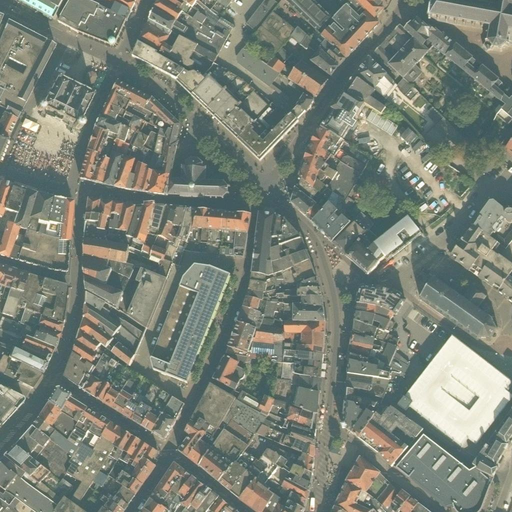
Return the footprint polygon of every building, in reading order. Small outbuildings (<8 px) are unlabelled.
[(16,0),(50,18),(55,21),(66,0),(16,0)] [(95,19),(100,8),(95,5),(86,0),(86,1),(83,0),(71,0),(59,23),(78,33),(83,26),(86,27),(91,18),(95,19)] [(131,12),(135,4),(126,0),(83,0),(86,1),(86,0),(95,5),(100,8),(105,10),(110,2),(131,12)] [(163,0),(158,0),(154,11),(165,17),(187,30),(187,29),(188,30),(182,39),(218,57),(226,41),(211,32),(192,20),(163,0)] [(200,15),(179,0),(163,0),(192,20),(211,32),(226,41),(230,34),(215,25),(208,21),(200,15)] [(205,8),(193,0),(179,0),(200,15),(205,8)] [(227,9),(227,8),(226,9),(220,5),(212,0),(193,0),(205,8),(206,8),(220,19),(227,9)] [(227,8),(233,0),(212,0),(220,5),(226,9),(227,8)] [(279,5),(272,0),(265,0),(247,24),(257,33),(252,38),(260,45),(258,48),(262,52),(265,48),(275,57),(282,49),(282,48),(284,46),(285,46),(291,38),(296,31),(273,13),(279,5)] [(292,0),(289,4),(296,11),(306,0),(292,0)] [(303,18),(316,4),(311,0),(306,0),(296,11),(303,18)] [(337,0),(344,8),(345,7),(347,6),(353,0),(337,0)] [(354,0),(356,1),(362,7),(375,21),(381,13),(383,10),(380,6),(382,4),(380,2),(381,0),(354,0)] [(511,0),(427,0),(429,1),(430,1),(431,3),(430,14),(428,15),(428,17),(429,17),(429,21),(490,31),(489,34),(487,33),(486,35),(489,36),(488,41),(485,41),(485,42),(484,45),(483,45),(483,46),(484,46),(487,51),(487,52),(488,52),(488,51),(491,51),(492,51),(494,49),(496,49),(499,48),(500,52),(502,52),(502,49),(506,46),(509,48),(509,47),(511,48),(511,46),(511,0)] [(342,10),(337,16),(334,19),(335,19),(331,23),(334,26),(331,29),(330,28),(329,29),(332,31),(324,39),(326,41),(347,59),(379,25),(375,21),(362,7),(356,1),(350,8),(347,6),(345,7),(344,8),(342,10)] [(132,13),(131,12),(110,2),(105,10),(127,22),(127,21),(132,13)] [(323,11),(316,4),(303,18),(310,25),(323,11)] [(83,26),(78,33),(113,48),(116,46),(127,22),(105,10),(100,8),(95,19),(91,18),(86,27),(83,26)] [(205,8),(200,15),(208,21),(215,25),(230,34),(234,27),(220,19),(206,8),(205,8)] [(165,17),(154,11),(149,21),(164,30),(172,34),(180,38),(182,39),(188,30),(187,29),(187,30),(165,17)] [(310,25),(316,30),(317,32),(331,19),(323,11),(310,25)] [(429,52),(433,47),(435,48),(436,47),(444,36),(445,36),(442,36),(437,32),(434,32),(430,28),(427,29),(418,20),(413,25),(411,23),(404,30),(429,52)] [(162,34),(164,30),(149,21),(147,26),(162,34)] [(0,98),(22,110),(23,107),(25,105),(0,92),(0,38),(5,25),(3,24),(0,22),(0,98)] [(0,92),(25,105),(55,46),(7,22),(5,25),(0,38),(0,92)] [(429,52),(404,30),(400,26),(401,26),(400,25),(387,40),(416,67),(429,52)] [(157,55),(185,72),(189,74),(195,73),(203,77),(212,68),(214,64),(215,63),(218,57),(182,39),(180,38),(172,34),(164,30),(162,34),(147,26),(144,32),(139,44),(157,54),(157,55)] [(291,38),(301,46),(308,37),(298,28),(296,31),(291,38)] [(309,39),(339,68),(347,59),(326,41),(324,39),(317,32),(316,30),(310,38),(309,39)] [(445,55),(454,44),(445,36),(444,36),(436,47),(435,48),(445,56),(445,55)] [(302,55),(331,78),(339,68),(309,39),(310,38),(308,37),(301,46),(306,49),(302,55)] [(399,91),(404,96),(413,88),(411,86),(423,73),(416,67),(387,40),(373,54),(388,68),(389,67),(403,79),(396,88),(399,91)] [(172,77),(172,78),(178,81),(185,72),(157,55),(157,54),(139,44),(138,45),(139,45),(137,49),(134,57),(172,77)] [(446,57),(462,71),(472,59),(457,46),(456,45),(447,57),(446,57)] [(275,57),(285,65),(291,56),(282,49),(275,57)] [(280,74),(279,73),(263,63),(255,58),(255,57),(244,50),(238,57),(239,64),(269,87),(280,74)] [(68,55),(65,56),(64,59),(65,62),(70,65),(73,64),(75,61),(74,58),(68,55)] [(267,56),(263,63),(279,73),(285,65),(275,57),(273,59),(267,56)] [(369,59),(354,78),(375,92),(383,98),(384,99),(393,87),(391,85),(393,82),(389,77),(369,59)] [(472,59),(462,71),(464,72),(462,74),(467,77),(468,76),(473,79),(477,73),(471,68),(474,68),(476,65),(476,63),(477,63),(472,59)] [(317,98),(323,90),(328,82),(300,60),(294,70),(288,80),(298,86),(317,98)] [(220,67),(214,64),(212,68),(203,77),(195,73),(189,74),(185,72),(178,81),(177,82),(192,96),(220,67)] [(229,72),(220,67),(192,96),(199,104),(229,72)] [(482,67),(477,73),(473,79),(488,93),(499,81),(498,80),(496,79),(496,78),(495,78),(483,68),(483,67),(482,67)] [(207,111),(239,78),(229,72),(199,104),(207,111)] [(89,85),(90,85),(93,84),(96,78),(95,75),(92,73),(88,74),(86,80),(87,83),(86,84),(89,85)] [(73,125),(74,127),(75,129),(78,130),(81,129),(83,126),(82,123),(80,122),(90,102),(91,102),(92,99),(94,95),(57,77),(42,104),(41,104),(38,105),(37,108),(38,111),(41,112),(43,111),(44,109),(71,123),(73,126),(73,125)] [(215,118),(247,84),(239,78),(207,111),(215,118)] [(375,92),(354,78),(344,92),(365,106),(382,116),(389,105),(383,98),(375,92)] [(499,81),(488,93),(490,93),(488,95),(493,99),(494,97),(500,102),(504,96),(497,90),(500,90),(502,87),(502,85),(503,84),(499,81)] [(130,102),(136,90),(119,82),(113,93),(130,102)] [(222,126),(255,91),(247,84),(215,118),(222,126)] [(298,86),(293,94),(288,102),(298,108),(297,108),(298,109),(299,108),(304,113),(304,112),(305,113),(305,112),(307,114),(312,106),(317,98),(298,86)] [(419,93),(413,88),(404,96),(411,102),(419,93)] [(145,110),(153,99),(136,90),(130,102),(145,110)] [(272,103),(255,91),(222,126),(237,140),(272,103)] [(337,105),(331,115),(325,126),(323,125),(321,129),(342,142),(343,141),(351,128),(359,116),(363,109),(365,106),(344,92),(341,97),(336,105),(337,105)] [(113,93),(107,105),(134,117),(146,123),(155,127),(160,118),(145,110),(130,102),(113,93)] [(504,96),(500,102),(505,106),(503,109),(502,109),(501,110),(502,110),(496,117),(508,127),(511,121),(511,97),(510,100),(504,96)] [(2,114),(17,121),(22,110),(0,98),(0,108),(4,110),(2,114)] [(155,127),(157,128),(161,130),(160,135),(176,144),(177,138),(180,125),(153,99),(145,110),(160,118),(155,127)] [(298,109),(297,108),(294,112),(290,116),(278,108),(272,103),(237,140),(260,162),(282,139),(282,140),(299,122),(298,121),(298,120),(301,117),(305,113),(304,112),(304,113),(299,108),(298,109)] [(134,117),(107,105),(104,111),(131,124),(134,117)] [(0,137),(7,141),(17,121),(2,114),(4,110),(0,108),(0,137)] [(131,124),(104,111),(101,117),(121,126),(128,129),(131,124)] [(432,120),(436,125),(443,118),(439,113),(432,120)] [(101,117),(96,128),(110,133),(108,138),(116,142),(118,136),(121,126),(101,117)] [(111,162),(104,186),(115,188),(124,158),(130,159),(135,148),(134,148),(141,134),(146,123),(134,117),(131,124),(128,129),(121,126),(118,136),(116,142),(112,155),(113,155),(113,157),(111,162)] [(474,125),(466,134),(475,141),(483,132),(474,125)] [(105,154),(113,157),(113,155),(112,155),(116,142),(108,138),(110,133),(96,128),(89,152),(104,157),(105,154)] [(321,129),(317,136),(340,150),(344,143),(342,142),(321,129)] [(500,146),(502,148),(511,156),(511,131),(511,132),(500,146)] [(160,135),(155,133),(154,136),(150,134),(149,138),(144,148),(155,153),(160,135)] [(149,138),(141,134),(134,148),(135,148),(130,159),(124,158),(115,188),(126,191),(131,176),(136,177),(140,163),(138,161),(142,154),(141,153),(144,148),(149,138)] [(161,175),(171,176),(177,144),(176,144),(160,135),(155,153),(161,156),(160,157),(167,160),(161,175)] [(485,157),(496,143),(485,135),(475,149),(485,157)] [(340,150),(317,136),(312,144),(335,158),(340,150)] [(343,141),(342,142),(344,143),(340,150),(347,154),(348,157),(343,158),(341,162),(341,163),(360,175),(370,157),(343,141)] [(341,162),(335,158),(312,144),(306,160),(325,175),(328,170),(335,173),(341,163),(341,162)] [(155,153),(144,148),(141,153),(142,154),(138,161),(140,163),(136,177),(132,191),(141,193),(148,167),(155,153)] [(89,152),(86,162),(98,167),(102,162),(104,159),(104,157),(89,152)] [(65,185),(70,162),(31,153),(25,176),(65,185)] [(141,193),(147,194),(153,172),(160,157),(161,156),(155,153),(148,167),(141,193)] [(418,154),(418,155),(416,153),(411,157),(414,159),(407,167),(405,170),(434,195),(421,208),(415,214),(411,217),(425,235),(429,232),(437,224),(456,207),(457,208),(468,195),(449,179),(449,180),(418,154)] [(80,180),(93,183),(104,186),(111,162),(113,157),(105,154),(104,157),(104,159),(102,162),(98,167),(86,162),(80,180)] [(147,194),(156,195),(161,175),(167,160),(160,157),(153,172),(147,194)] [(167,197),(169,197),(169,196),(181,197),(181,199),(205,200),(205,198),(211,198),(211,201),(212,201),(212,199),(216,199),(216,201),(218,201),(218,199),(222,199),(223,201),(224,201),(224,199),(228,195),(230,196),(230,194),(228,193),(228,188),(231,187),(230,186),(228,187),(226,184),(224,184),(225,181),(224,180),(223,182),(218,182),(218,180),(217,180),(217,182),(213,182),(213,180),(212,180),(211,182),(206,181),(207,168),(203,167),(203,164),(204,164),(204,163),(203,162),(202,163),(199,160),(200,159),(199,158),(197,158),(197,159),(192,159),(192,158),(191,158),(190,159),(191,159),(187,162),(186,161),(185,162),(185,166),(182,166),(182,178),(171,177),(170,180),(165,196),(167,196),(167,197)] [(322,195),(328,201),(329,201),(334,193),(328,189),(338,174),(335,173),(328,170),(325,175),(306,160),(300,178),(322,195)] [(341,163),(335,173),(338,174),(328,189),(334,193),(347,201),(349,199),(348,198),(360,175),(341,163)] [(171,176),(161,175),(156,195),(165,196),(170,180),(171,177),(171,176)] [(126,191),(132,191),(136,177),(131,176),(126,191)] [(461,180),(469,186),(472,188),(475,184),(464,176),(461,180)] [(300,178),(296,187),(296,189),(315,205),(322,195),(300,178)] [(0,218),(1,219),(12,186),(0,181),(0,218)] [(0,233),(3,235),(7,225),(7,224),(12,226),(24,191),(12,186),(1,219),(0,220),(0,233)] [(296,189),(291,204),(305,217),(315,207),(316,208),(318,206),(325,203),(325,204),(328,201),(322,195),(315,205),(296,189)] [(3,235),(0,245),(0,256),(17,262),(17,261),(25,237),(25,232),(25,231),(36,195),(24,191),(12,226),(7,224),(7,225),(3,235)] [(330,203),(312,224),(333,244),(351,226),(346,221),(347,221),(343,218),(348,212),(343,207),(347,201),(334,193),(329,201),(330,203)] [(44,197),(36,195),(25,231),(35,233),(38,222),(37,222),(44,197)] [(44,197),(37,222),(38,222),(35,233),(60,239),(60,241),(69,242),(70,224),(72,205),(72,202),(64,201),(44,197)] [(343,207),(348,212),(349,211),(355,203),(349,199),(347,201),(343,207)] [(101,202),(92,200),(89,200),(89,202),(87,215),(100,216),(101,202)] [(315,207),(305,217),(312,224),(330,203),(329,201),(328,201),(325,204),(325,203),(318,206),(316,208),(315,207)] [(477,222),(475,225),(474,225),(473,226),(500,245),(505,249),(506,248),(508,246),(511,240),(511,209),(506,210),(504,210),(494,201),(490,202),(479,216),(480,217),(477,220),(478,221),(477,222)] [(110,230),(111,221),(112,220),(107,220),(105,220),(105,218),(107,203),(101,202),(100,216),(87,215),(86,222),(100,224),(99,230),(110,232),(110,230)] [(112,213),(114,204),(107,203),(105,218),(105,220),(107,220),(112,220),(111,221),(116,222),(117,214),(112,213)] [(114,204),(112,213),(117,214),(116,222),(111,221),(110,230),(110,232),(109,236),(111,236),(118,237),(121,223),(119,223),(123,205),(114,204)] [(129,234),(136,208),(123,205),(119,223),(121,223),(118,237),(123,238),(128,240),(128,238),(129,234)] [(146,232),(154,206),(145,207),(133,249),(137,250),(143,253),(145,248),(146,246),(145,245),(149,233),(146,232)] [(161,228),(167,207),(154,206),(146,232),(149,233),(145,245),(146,246),(145,248),(155,251),(156,248),(156,247),(159,239),(161,228)] [(145,207),(136,208),(129,234),(128,238),(128,240),(125,248),(133,249),(145,207)] [(156,248),(168,253),(170,248),(171,246),(175,247),(179,232),(175,231),(176,227),(172,226),(177,208),(167,207),(161,228),(159,239),(156,247),(156,248)] [(180,228),(186,209),(177,208),(172,226),(176,227),(175,231),(179,232),(180,228)] [(170,248),(168,253),(165,261),(173,265),(179,267),(184,252),(190,234),(192,235),(198,211),(186,209),(180,228),(179,232),(175,247),(171,246),(170,248)] [(207,254),(211,211),(210,211),(210,212),(200,211),(200,210),(198,210),(198,211),(192,235),(190,234),(184,252),(192,253),(207,254)] [(220,256),(224,213),(223,212),(223,213),(212,212),(212,211),(211,211),(207,254),(220,256)] [(234,257),(237,214),(225,213),(224,213),(220,256),(234,257)] [(234,257),(244,258),(251,215),(250,215),(238,214),(237,214),(234,257)] [(271,240),(276,215),(262,214),(259,216),(256,239),(271,240)] [(282,238),(285,220),(276,215),(271,240),(282,238)] [(369,232),(356,220),(351,216),(347,221),(346,221),(351,226),(333,244),(346,257),(366,236),(369,232)] [(421,236),(422,235),(419,231),(408,218),(375,244),(374,245),(385,259),(388,262),(388,261),(420,235),(421,236)] [(299,235),(286,221),(285,220),(282,238),(271,240),(270,248),(281,245),(301,240),(299,235)] [(86,222),(85,234),(84,240),(125,248),(128,240),(123,238),(118,237),(111,236),(109,236),(110,232),(99,230),(100,224),(86,222)] [(456,262),(477,277),(479,278),(484,281),(484,282),(493,288),(498,292),(511,274),(511,272),(511,265),(499,256),(498,256),(494,253),(500,245),(473,226),(467,235),(466,235),(452,255),(452,258),(456,261),(456,262)] [(67,274),(69,242),(60,241),(60,239),(35,233),(25,231),(25,232),(25,237),(17,261),(52,272),(59,272),(58,273),(67,274)] [(375,244),(366,236),(346,257),(368,277),(376,269),(380,263),(380,262),(385,259),(374,245),(375,244)] [(256,239),(254,259),(252,272),(252,274),(267,277),(271,277),(273,276),(273,261),(282,259),(281,252),(281,245),(270,248),(271,240),(256,239)] [(304,246),(302,239),(301,240),(281,245),(281,252),(304,246)] [(84,240),(84,248),(112,253),(113,250),(130,253),(130,252),(163,266),(159,277),(158,277),(167,281),(173,265),(165,261),(168,253),(156,248),(155,251),(145,248),(143,253),(137,250),(133,249),(125,248),(84,240)] [(282,259),(306,252),(304,246),(281,252),(282,259)] [(112,253),(84,248),(84,257),(106,261),(130,265),(142,270),(151,274),(153,268),(139,262),(139,263),(132,260),(131,263),(127,261),(130,253),(113,250),(112,253)] [(310,260),(306,252),(282,259),(273,261),(273,276),(271,277),(271,280),(284,273),(284,271),(310,260)] [(136,282),(142,270),(130,265),(106,261),(84,257),(83,265),(108,269),(112,271),(106,287),(135,299),(141,285),(136,282)] [(277,290),(317,279),(310,261),(310,260),(284,271),(284,273),(271,280),(270,281),(270,292),(277,290)] [(83,265),(85,278),(106,287),(112,271),(108,269),(83,265)] [(172,378),(188,384),(188,383),(187,383),(192,371),(198,356),(209,329),(212,320),(214,316),(216,311),(230,277),(231,276),(229,275),(230,273),(230,272),(224,269),(211,267),(210,267),(210,268),(208,268),(195,266),(191,270),(184,278),(159,341),(152,358),(151,361),(154,370),(156,371),(158,372),(162,374),(164,374),(166,375),(168,376),(170,377),(172,378)] [(0,313),(1,314),(15,271),(4,268),(0,280),(0,313)] [(162,294),(163,291),(167,281),(158,277),(159,277),(151,274),(142,270),(136,282),(141,285),(135,299),(128,316),(131,318),(147,329),(156,308),(162,294)] [(1,314),(9,317),(11,317),(10,318),(12,319),(16,307),(27,275),(15,271),(1,314)] [(438,275),(437,275),(434,272),(432,273),(427,281),(431,284),(421,299),(420,300),(477,341),(478,341),(479,339),(487,340),(490,342),(491,341),(490,339),(496,331),(498,331),(498,330),(496,329),(492,321),(494,319),(493,318),(491,320),(485,315),(487,312),(488,310),(489,309),(489,308),(488,308),(487,307),(486,306),(486,305),(485,304),(484,305),(483,305),(481,305),(486,298),(473,288),(464,300),(435,280),(438,275)] [(267,277),(252,274),(251,281),(266,283),(270,281),(271,280),(271,277),(267,277)] [(511,274),(498,292),(506,298),(511,290),(511,274)] [(39,290),(42,280),(27,275),(16,307),(62,325),(65,312),(66,298),(39,290)] [(86,293),(126,315),(128,316),(135,299),(106,287),(85,278),(86,287),(86,293)] [(320,289),(317,279),(277,290),(276,293),(279,293),(284,292),(290,292),(320,289)] [(66,298),(67,287),(42,280),(39,290),(66,298)] [(259,292),(262,293),(264,293),(267,292),(270,292),(270,281),(266,283),(251,281),(249,290),(259,292)] [(283,297),(322,298),(320,289),(290,292),(284,292),(279,293),(276,293),(277,290),(270,292),(267,292),(264,293),(262,293),(261,295),(263,295),(263,298),(267,298),(275,298),(275,296),(283,295),(283,297)] [(388,303),(391,293),(391,292),(377,289),(377,291),(366,289),(360,290),(356,305),(376,308),(379,300),(382,301),(382,300),(384,300),(384,302),(388,303)] [(259,292),(249,290),(247,297),(260,300),(262,300),(263,298),(263,295),(261,295),(262,293),(259,292)] [(134,338),(141,344),(147,329),(126,315),(86,293),(87,294),(86,305),(111,320),(123,328),(125,330),(134,338)] [(396,316),(405,302),(406,302),(395,294),(391,293),(388,303),(384,302),(384,300),(382,300),(382,301),(379,300),(376,308),(377,308),(378,308),(395,315),(396,316)] [(324,308),(322,298),(283,297),(283,295),(275,296),(275,298),(267,298),(263,298),(262,300),(289,306),(324,309),(324,308)] [(257,312),(260,300),(247,297),(244,307),(257,312)] [(325,323),(324,309),(289,306),(262,300),(260,300),(257,312),(258,312),(274,319),(275,312),(281,313),(281,322),(282,322),(284,322),(325,323)] [(125,349),(135,357),(141,344),(134,338),(125,330),(123,328),(111,320),(86,305),(85,318),(95,326),(104,332),(113,339),(125,349)] [(377,308),(376,308),(356,305),(355,314),(377,317),(390,321),(395,315),(378,308),(377,308)] [(60,335),(62,325),(16,307),(12,319),(10,318),(10,320),(9,321),(34,331),(35,328),(39,330),(40,328),(60,335)] [(256,319),(258,312),(257,312),(244,307),(241,313),(256,319)] [(258,312),(256,319),(253,329),(256,330),(253,339),(277,342),(278,335),(270,332),(271,331),(275,319),(274,319),(258,312)] [(238,323),(253,329),(256,319),(241,313),(238,323)] [(373,328),(374,323),(381,325),(379,330),(384,332),(390,321),(377,317),(355,314),(355,321),(373,328)] [(32,341),(36,332),(34,331),(9,321),(10,320),(2,318),(0,321),(0,331),(20,342),(21,340),(30,343),(32,341)] [(102,345),(130,367),(135,359),(135,357),(125,349),(113,339),(104,332),(95,326),(85,318),(85,319),(81,331),(100,344),(102,345)] [(300,333),(325,334),(325,323),(284,322),(282,322),(281,322),(275,319),(271,331),(270,332),(278,335),(277,342),(280,342),(284,342),(285,339),(300,339),(300,333)] [(399,340),(389,335),(389,334),(395,324),(390,321),(384,332),(379,330),(373,328),(355,321),(353,332),(381,342),(388,345),(397,347),(399,340)] [(238,323),(228,348),(247,354),(253,339),(256,330),(253,329),(238,323)] [(37,335),(57,342),(58,342),(57,341),(60,335),(40,328),(39,330),(35,328),(34,331),(36,332),(38,333),(37,335)] [(0,344),(46,365),(51,356),(22,346),(22,345),(22,343),(20,342),(0,331),(0,344)] [(77,342),(95,354),(102,345),(100,344),(81,331),(77,342)] [(54,350),(57,342),(37,335),(38,333),(36,332),(32,341),(54,350)] [(381,342),(353,332),(351,345),(367,349),(376,352),(406,361),(396,353),(398,348),(397,347),(388,345),(381,342)] [(283,344),(324,349),(325,334),(300,333),(300,339),(285,339),(284,342),(280,342),(277,342),(253,339),(247,354),(247,358),(259,360),(273,362),(278,363),(283,364),(283,356),(283,350),(283,344)] [(511,396),(510,395),(511,392),(511,383),(508,380),(452,337),(431,364),(405,398),(404,398),(398,407),(406,413),(410,408),(414,411),(462,449),(468,440),(476,447),(509,404),(511,400),(511,396)] [(22,346),(51,356),(54,350),(32,341),(30,343),(21,340),(20,342),(22,343),(22,345),(22,346)] [(77,342),(73,354),(97,368),(102,359),(95,355),(95,354),(77,342)] [(0,360),(2,357),(41,375),(42,375),(46,365),(0,344),(0,360)] [(323,355),(324,349),(283,344),(283,350),(323,355)] [(369,360),(407,369),(410,364),(406,361),(376,352),(367,349),(351,345),(350,353),(369,360)] [(247,354),(228,348),(226,355),(247,358),(247,354)] [(322,363),(323,355),(283,350),(283,356),(322,363)] [(349,362),(405,374),(407,369),(369,360),(350,353),(349,362)] [(97,368),(73,354),(69,365),(91,379),(97,368)] [(91,379),(83,391),(95,398),(117,363),(104,355),(102,359),(97,368),(91,379)] [(245,364),(258,366),(259,360),(247,358),(226,355),(225,357),(213,380),(233,389),(233,391),(240,395),(238,399),(237,398),(236,399),(237,400),(249,407),(262,413),(261,414),(268,417),(268,418),(270,414),(271,412),(273,400),(271,399),(265,397),(263,403),(242,391),(241,394),(235,391),(240,380),(243,379),(245,375),(245,372),(245,371),(241,368),(242,366),(238,364),(240,361),(245,363),(245,364)] [(300,366),(322,369),(322,363),(283,356),(283,364),(294,364),(300,365),(300,366)] [(35,384),(41,375),(2,357),(0,360),(0,374),(12,380),(31,390),(35,384)] [(407,375),(405,374),(349,362),(348,375),(400,382),(407,375)] [(125,368),(121,366),(117,363),(95,398),(103,403),(120,378),(125,368)] [(317,416),(319,394),(290,387),(291,382),(282,381),(282,375),(283,364),(278,363),(274,392),(271,399),(273,400),(280,402),(317,416)] [(294,364),(283,364),(282,375),(282,381),(291,382),(290,387),(319,394),(321,379),(293,374),(293,368),(294,364)] [(293,374),(321,379),(322,369),(300,366),(300,365),(294,364),(293,368),(293,374)] [(67,372),(68,380),(83,391),(91,379),(69,365),(67,372)] [(134,374),(125,368),(120,378),(103,403),(112,409),(131,378),(134,374)] [(144,380),(134,374),(131,378),(112,409),(122,415),(138,390),(144,380)] [(399,382),(400,382),(348,375),(347,383),(398,389),(399,382)] [(153,386),(144,380),(138,390),(122,415),(132,421),(142,404),(153,386)] [(346,391),(354,392),(358,392),(370,394),(374,396),(380,398),(393,403),(398,389),(347,383),(346,391)] [(211,384),(191,421),(197,425),(201,420),(217,430),(218,431),(236,399),(237,398),(211,384)] [(164,392),(153,386),(142,404),(132,421),(142,427),(164,392)] [(0,427),(23,402),(22,399),(0,387),(0,427)] [(58,390),(50,403),(63,412),(72,398),(73,396),(61,389),(58,390)] [(354,392),(346,391),(346,394),(346,397),(345,403),(361,406),(370,408),(370,407),(375,409),(377,404),(367,401),(367,400),(353,398),(354,395),(354,392)] [(152,433),(173,398),(164,392),(142,427),(152,433)] [(88,409),(72,398),(63,412),(57,421),(73,433),(88,409)] [(185,405),(180,402),(173,398),(152,433),(165,441),(185,405)] [(217,430),(213,438),(218,441),(212,449),(199,467),(219,483),(232,468),(245,452),(257,434),(263,426),(266,421),(268,417),(261,414),(262,413),(249,407),(237,400),(236,399),(218,431),(217,430)] [(286,422),(316,431),(317,416),(280,402),(273,400),(271,412),(270,414),(277,417),(286,422)] [(63,412),(50,403),(40,418),(68,441),(73,433),(57,421),(63,412)] [(345,428),(351,433),(362,421),(361,420),(359,419),(361,406),(345,403),(343,424),(345,428)] [(359,439),(370,447),(380,455),(379,455),(384,460),(392,468),(424,430),(404,416),(390,407),(389,409),(380,405),(377,404),(375,409),(378,410),(374,416),(367,428),(359,439)] [(351,433),(359,439),(367,428),(374,416),(378,410),(375,409),(370,407),(370,408),(361,406),(359,419),(361,420),(362,421),(351,433)] [(88,409),(73,433),(68,441),(79,448),(99,416),(88,409)] [(511,410),(496,433),(479,458),(496,467),(508,446),(509,447),(511,443),(511,410)] [(79,448),(73,458),(70,464),(72,465),(67,474),(77,480),(111,423),(110,423),(99,416),(79,448)] [(34,427),(73,458),(79,448),(68,441),(40,418),(34,427)] [(213,438),(217,430),(201,420),(197,425),(191,421),(185,432),(190,436),(179,451),(188,458),(200,442),(206,434),(213,438)] [(290,437),(315,448),(316,437),(292,431),(283,428),(273,423),(272,423),(266,421),(263,426),(290,437)] [(292,431),(316,437),(316,431),(286,422),(283,428),(292,431)] [(94,483),(93,482),(125,431),(111,423),(77,480),(83,484),(90,489),(94,483)] [(301,459),(271,446),(268,450),(292,465),(293,466),(313,474),(314,464),(314,461),(315,448),(290,437),(263,426),(257,434),(303,455),(302,457),(301,459)] [(73,458),(34,427),(16,447),(38,464),(61,482),(63,480),(67,474),(72,465),(70,464),(73,458)] [(94,483),(102,488),(109,476),(134,437),(125,431),(93,482),(94,483)] [(188,458),(199,467),(212,449),(218,441),(213,438),(206,434),(200,442),(188,458)] [(482,509),(483,507),(491,486),(490,486),(488,486),(490,482),(475,469),(470,472),(424,436),(397,468),(445,509),(453,507),(454,509),(454,510),(455,511),(456,511),(455,511),(480,511),(481,511),(482,510),(482,509)] [(117,482),(142,442),(134,437),(109,476),(117,482)] [(120,484),(136,496),(143,486),(132,478),(150,448),(142,442),(117,482),(120,484)] [(85,511),(79,507),(72,502),(66,498),(74,488),(70,485),(63,480),(61,482),(38,464),(16,447),(6,457),(27,475),(40,484),(36,490),(59,507),(56,511),(85,511)] [(151,463),(158,452),(150,448),(132,478),(143,486),(156,466),(151,463)] [(263,456),(279,468),(283,471),(284,469),(288,473),(292,465),(268,450),(263,456)] [(250,469),(257,460),(245,452),(232,468),(219,483),(230,492),(244,476),(250,469)] [(263,456),(259,462),(267,468),(264,471),(258,476),(239,499),(248,506),(265,486),(270,478),(279,468),(263,456)] [(27,475),(6,457),(0,462),(0,463),(11,473),(13,473),(22,480),(28,485),(36,490),(40,484),(27,475)] [(360,458),(350,475),(347,482),(366,493),(374,499),(377,502),(387,511),(399,494),(391,486),(391,485),(380,474),(360,458)] [(493,480),(494,478),(496,474),(498,470),(499,468),(498,467),(497,469),(496,467),(479,458),(476,462),(473,466),(478,469),(477,470),(481,473),(493,478),(493,479),(493,480)] [(267,468),(259,462),(257,460),(250,469),(244,476),(230,492),(239,499),(258,476),(264,471),(267,468)] [(0,463),(0,486),(1,487),(17,498),(18,499),(21,501),(34,511),(56,511),(59,507),(36,490),(28,485),(22,480),(13,473),(11,473),(0,463)] [(185,472),(175,464),(168,474),(155,494),(165,501),(167,502),(169,497),(168,496),(185,472)] [(332,491),(337,477),(345,479),(348,470),(333,464),(324,490),(326,490),(322,501),(332,504),(336,492),(332,491)] [(290,474),(312,485),(313,474),(293,466),(292,465),(288,473),(290,474)] [(281,489),(307,502),(310,492),(285,479),(288,473),(284,469),(283,471),(279,468),(270,478),(273,481),(281,489)] [(178,496),(192,477),(185,472),(168,496),(169,497),(167,502),(165,501),(155,494),(150,500),(163,508),(168,511),(178,496)] [(310,492),(312,485),(290,474),(288,473),(285,479),(310,492)] [(102,488),(110,493),(111,493),(112,491),(114,487),(117,482),(109,476),(102,488)] [(181,504),(198,482),(192,477),(178,496),(168,511),(169,511),(176,511),(179,506),(181,504)] [(267,489),(270,485),(273,481),(270,478),(265,486),(248,506),(256,511),(263,511),(266,508),(262,505),(266,500),(263,498),(268,493),(269,491),(267,489)] [(305,510),(307,502),(281,489),(273,481),(270,485),(278,493),(283,497),(288,500),(287,501),(289,501),(305,510)] [(133,501),(136,496),(120,484),(117,482),(114,487),(133,501)] [(191,511),(189,510),(206,488),(198,482),(181,504),(179,506),(176,511),(191,511)] [(387,511),(377,502),(374,499),(366,493),(347,482),(340,497),(356,505),(357,503),(360,504),(361,502),(373,510),(375,511),(387,511)] [(80,488),(79,491),(72,502),(79,507),(81,504),(90,489),(83,484),(80,488)] [(266,508),(263,511),(274,511),(283,497),(278,493),(270,485),(267,489),(269,491),(268,493),(263,498),(266,500),(262,505),(266,508)] [(0,486),(0,498),(1,499),(4,502),(14,509),(21,501),(18,499),(17,498),(1,487),(0,486)] [(129,506),(133,501),(114,487),(112,491),(111,493),(129,506)] [(212,492),(206,488),(189,510),(191,511),(196,511),(197,511),(200,507),(212,492)] [(402,491),(399,494),(387,511),(399,511),(400,511),(410,497),(402,491)] [(209,511),(220,499),(212,492),(200,507),(197,511),(196,511),(209,511)] [(110,493),(111,493),(107,498),(125,511),(129,506),(111,493),(110,493)] [(101,501),(106,505),(103,508),(105,509),(105,508),(109,511),(124,511),(125,511),(107,498),(104,496),(101,501)] [(274,511),(282,511),(284,508),(285,509),(289,501),(287,501),(288,500),(283,497),(274,511)] [(369,511),(356,505),(340,497),(335,507),(344,511),(369,511)] [(411,511),(418,503),(410,497),(400,511),(401,511),(411,511)] [(34,511),(21,501),(14,509),(4,502),(1,499),(0,498),(0,511),(34,511)] [(103,508),(96,502),(93,500),(91,498),(88,503),(95,511),(109,511),(105,508),(105,509),(103,508)] [(223,511),(229,506),(220,499),(209,511),(223,511)] [(157,511),(169,511),(168,511),(163,508),(150,500),(147,505),(157,511)] [(304,511),(305,510),(289,501),(285,509),(284,508),(282,511),(304,511)] [(429,511),(418,503),(411,511),(429,511)]
